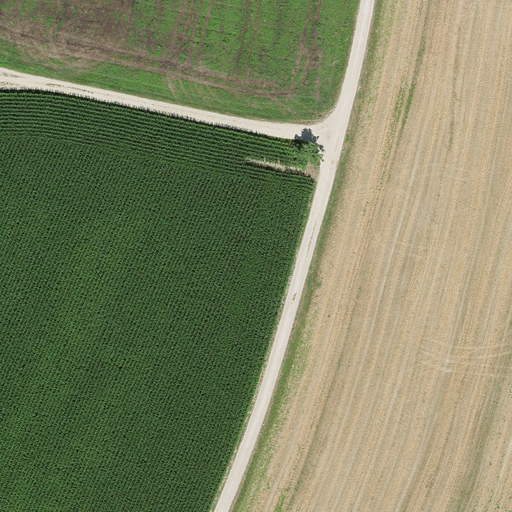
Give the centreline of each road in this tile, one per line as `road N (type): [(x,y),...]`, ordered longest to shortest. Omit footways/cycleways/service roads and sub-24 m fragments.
road 1 (track): [(332,140),(262,420),(224,511)]
road 2 (track): [(332,140),(0,73)]
road 3 (track): [(360,0),(332,140)]
